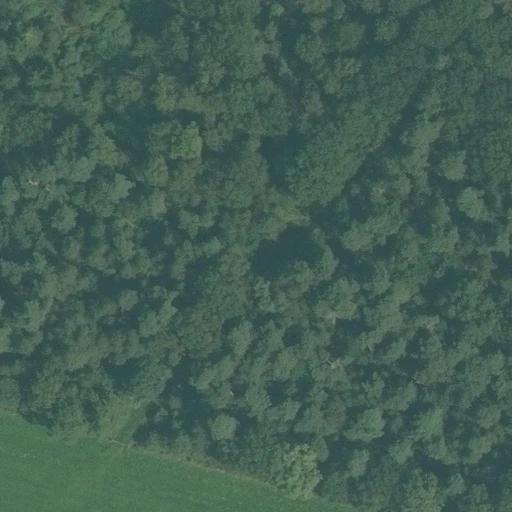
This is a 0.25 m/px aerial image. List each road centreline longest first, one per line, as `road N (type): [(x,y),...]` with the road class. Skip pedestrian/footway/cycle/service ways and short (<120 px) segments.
road 1 (track): [(0,116),(306,204),(477,0)]
road 2 (track): [(306,204),(117,432)]
